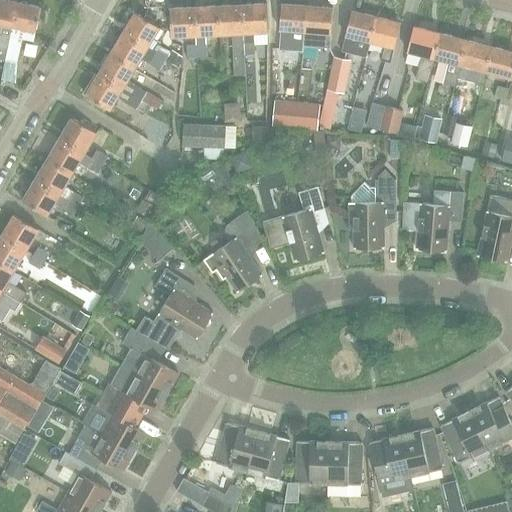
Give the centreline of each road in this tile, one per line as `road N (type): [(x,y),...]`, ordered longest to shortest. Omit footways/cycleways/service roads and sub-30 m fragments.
road 1 (residential): [(511,301),(368,278),(257,307),(223,374)]
road 2 (residential): [(223,374),(345,407),(461,377),(511,328)]
road 3 (residential): [(0,158),(98,0)]
road 4 (residential): [(223,374),(139,511)]
